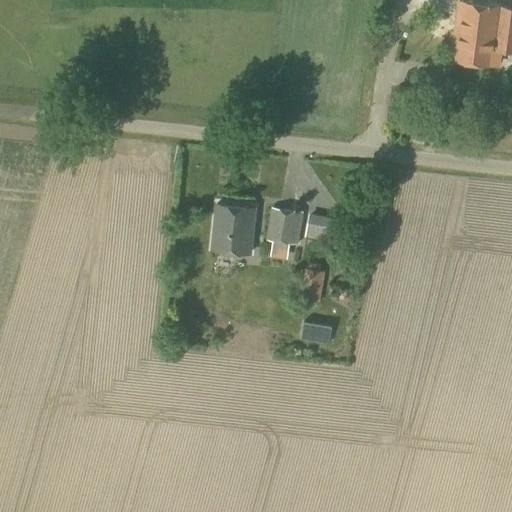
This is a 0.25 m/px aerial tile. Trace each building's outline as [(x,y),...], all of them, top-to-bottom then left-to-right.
[(501,49),(507,5),(462,0),(459,0),(456,31),(451,30),(448,56),(499,62),(501,49)] [(511,6),(507,5),(501,49),(511,50),(511,6)] [(250,252),(255,206),(217,202),(212,248),(250,252)] [(298,241),(302,211),(271,206),(266,237),(298,241)] [(319,302),(324,271),(305,268),(300,298),(306,299),(303,314),(315,316),(318,302),(319,302)] [(299,339),(327,344),(330,326),(302,321),(299,339)]
